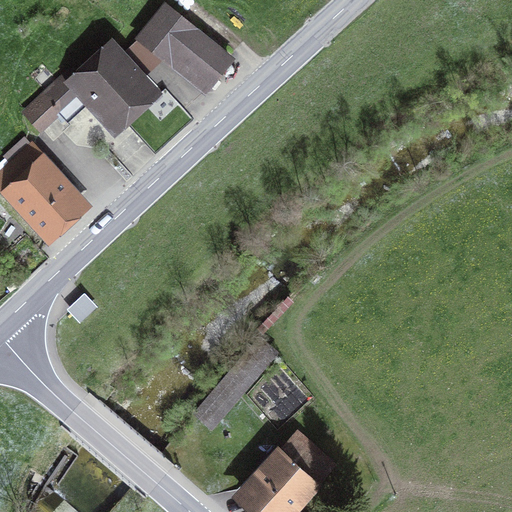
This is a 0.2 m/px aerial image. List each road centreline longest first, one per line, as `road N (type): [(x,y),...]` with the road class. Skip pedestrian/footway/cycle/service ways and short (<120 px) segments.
road 1 (secondary): [(0,326),(355,0)]
road 2 (tertiary): [(0,337),(189,511)]
